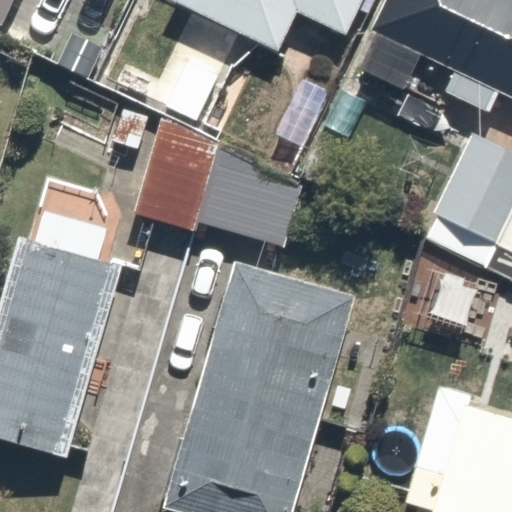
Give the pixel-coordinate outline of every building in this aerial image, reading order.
[(190,0),(269,37),(285,3),(333,25),(344,0),(190,0)] [(428,82),(476,104),(485,85),(511,97),(511,0),(362,0),(351,26),(436,64),(428,82)] [(108,32),(54,5),(33,49),(87,76),(108,32)] [(215,73),(166,55),(151,100),(199,118),(215,73)] [(511,132),(462,110),(420,206),(511,245),(511,132)] [(192,210),(271,239),(298,169),(151,113),(119,197),(187,223),(192,210)] [(82,247),(91,219),(25,197),(0,271),(0,442),(40,456),(108,256),(82,247)] [(259,511),(333,298),(220,259),(139,493),(194,511),(259,511)] [(511,511),(511,408),(417,378),(381,491),(408,500),(404,511),(511,511)]
